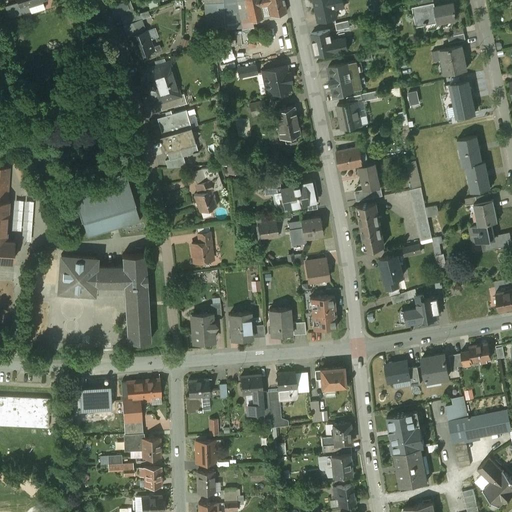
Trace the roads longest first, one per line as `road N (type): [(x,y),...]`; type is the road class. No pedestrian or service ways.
road 1 (residential): [(100,0),(149,142),(176,361)]
road 2 (residential): [(359,345),(297,0)]
road 3 (residential): [(176,361),(359,345)]
road 4 (residential): [(0,361),(176,361)]
road 5 (residential): [(383,511),(359,345)]
road 6 (residential): [(477,0),(509,152)]
road 7 (residential): [(359,345),(511,319)]
road 8 (residential): [(176,361),(180,511)]
